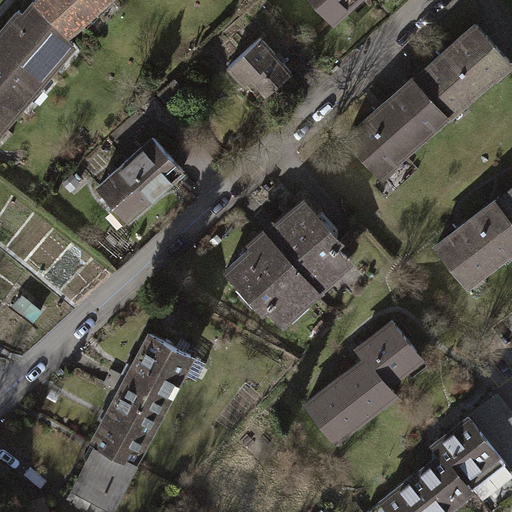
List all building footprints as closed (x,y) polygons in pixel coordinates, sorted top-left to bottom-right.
[(52,43),(62,30),(34,0),(32,0),(22,13),(18,9),(0,28),(0,123),(4,127),(30,96),(23,91),(33,81),(38,84),(62,57),(52,43)] [(103,0),(34,0),(62,30),(66,34),(103,0)] [(317,0),(333,17),(351,0),(317,0)] [(413,79),(444,112),(447,116),(508,60),(474,23),(413,79)] [(289,69),(268,46),(259,36),(227,65),(243,83),(250,77),(264,92),(289,69)] [(268,46),(289,69),(300,59),(279,36),(268,46)] [(444,112),(413,79),(410,76),(345,137),(381,175),(398,160),(395,157),(444,112)] [(150,137),(143,129),(135,135),(142,143),(96,183),(111,199),(104,205),(109,210),(112,207),(124,221),(183,169),(153,134),(150,137)] [(511,188),(496,202),(511,220),(511,188)] [(466,285),(511,246),(511,220),(496,202),(494,198),(435,247),(466,285)] [(317,217),(301,199),(275,223),(272,220),(262,229),(265,231),(260,236),(257,232),(249,240),(252,244),(225,268),(240,285),(245,280),(255,290),(255,303),(266,303),(268,305),(274,301),(285,313),(301,298),(304,302),(314,293),(310,289),(313,286),(318,291),(328,281),(324,276),(346,255),(334,242),(333,230),(323,230),(314,220),(317,217)] [(416,350),(391,319),(358,346),(364,357),(307,399),(334,429),(343,422),(349,426),(380,402),(376,396),(390,386),(386,379),(405,368),(401,360),(416,350)] [(125,374),(167,396),(189,355),(146,333),(125,374)] [(167,396),(125,374),(113,368),(105,384),(118,391),(92,440),(98,443),(133,462),(167,396)] [(493,447),(491,448),(511,474),(511,419),(493,396),(468,415),(493,447)] [(493,447),(468,415),(433,443),(441,453),(365,511),(438,511),(457,498),(453,493),(467,482),(463,477),(483,462),(479,458),(491,448),(493,447)] [(133,462),(98,443),(75,485),(110,504),(133,462)] [(49,511),(46,497),(27,504),(21,511),(49,511)]
